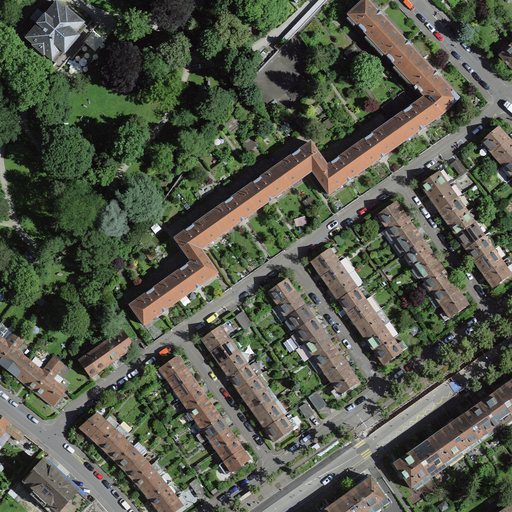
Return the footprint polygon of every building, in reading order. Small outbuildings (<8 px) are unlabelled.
[(364,0),(348,15),(374,43),(391,26),(372,6),(366,0),(364,0)] [(52,58),(61,48),(65,52),(72,43),(79,35),(75,31),(84,22),(71,11),(66,7),(65,8),(57,1),(46,14),(45,12),(40,18),(36,23),(38,24),(26,37),(36,45),(31,50),(40,58),(45,52),(52,58)] [(374,43),(402,73),(420,56),(398,34),(391,26),(374,43)] [(511,44),(500,56),(511,68),(511,44)] [(429,67),(420,56),(402,73),(425,97),(442,115),(459,99),(429,67)] [(425,97),(389,123),(402,143),(411,136),(442,115),(425,97)] [(402,143),(389,123),(354,147),(368,167),(377,161),(402,143)] [(498,127),(482,142),(492,154),(509,139),(501,129),(498,127)] [(511,157),(511,141),(509,139),(492,154),(503,166),(511,157)] [(277,167),(290,186),(302,178),(312,171),(324,162),(311,143),(277,167)] [(312,171),(329,194),(342,185),(368,167),(354,147),(327,166),(324,162),(312,171)] [(511,157),(503,166),(511,175),(511,157)] [(452,164),(461,176),(467,171),(458,159),(452,164)] [(277,167),(243,191),(257,210),(267,203),(290,186),(277,167)] [(422,187),(430,198),(448,185),(439,172),(421,185),(422,187)] [(448,185),(430,198),(432,200),(439,211),(457,197),(448,185)] [(257,210),(243,191),(209,214),(223,234),(236,225),(257,210)] [(457,197),(439,211),(441,213),(448,223),(466,210),(457,197)] [(378,215),(387,228),(405,215),(398,204),(396,202),(378,215)] [(480,219),(473,208),(468,212),(466,210),(448,223),(450,226),(457,236),(475,223),(480,219)] [(189,258),(201,249),(203,248),(223,234),(209,214),(175,238),(189,258)] [(407,218),(405,215),(387,228),(396,241),(414,228),(407,218)] [(484,236),(475,223),(457,236),(458,238),(466,249),(484,236)] [(371,238),(363,227),(357,231),(365,242),(371,238)] [(414,228),(396,241),(405,253),(423,240),(416,230),(414,228)] [(484,236),(466,249),(468,252),(475,261),(493,248),(484,236)] [(405,253),(414,266),(432,253),(425,243),(423,240),(405,253)] [(502,261),(493,248),(475,261),(477,264),(484,274),(502,261)] [(217,273),(201,249),(189,258),(192,262),(165,281),(178,301),(190,292),(217,273)] [(321,275),(339,262),(330,249),(311,262),(313,264),(321,275)] [(434,256),(432,253),(414,266),(423,279),(441,266),(434,256)] [(493,287),(511,274),(502,261),(484,274),(486,277),(493,287)] [(323,278),(329,288),(348,275),(339,262),(321,275),(323,278)] [(432,292),(450,279),(443,269),(441,266),(423,279),(432,292)] [(357,287),(348,275),(329,288),(332,290),(338,300),(357,287)] [(287,279),(268,292),(278,305),(296,292),(289,282),(287,279)] [(441,304),(459,291),(452,281),(450,279),(432,292),(441,304)] [(178,301),(165,281),(130,305),(144,325),(157,316),(178,301)] [(340,303),(347,313),(366,300),(357,287),(338,300),(340,303)] [(459,291),(441,304),(450,318),(468,305),(461,294),(459,291)] [(278,305),(286,318),(305,305),(298,295),(296,292),(278,305)] [(349,316),(356,326),(375,313),(366,300),(347,313),(349,316)] [(307,308),(305,305),(286,318),(295,331),(314,318),(307,308)] [(236,317),(244,329),(252,323),(243,311),(236,317)] [(384,326),(375,313),(356,326),(358,329),(365,339),(384,326)] [(304,343),(323,330),(316,320),(314,318),(295,331),(304,343)] [(128,325),(110,338),(122,355),(127,352),(140,342),(128,325)] [(230,339),(220,326),(202,339),(204,342),(211,352),(230,339)] [(374,351),(393,338),(384,326),(365,339),(367,341),(374,351)] [(17,328),(6,342),(0,336),(0,360),(22,332),(17,328)] [(313,356),(332,343),(325,333),(323,330),(304,343),(313,356)] [(16,377),(29,360),(17,350),(27,336),(22,332),(0,360),(0,364),(3,367),(16,377)] [(122,355),(110,338),(99,346),(110,363),(115,360),(122,355)] [(376,354),(384,364),(407,347),(403,341),(397,344),(393,338),(374,351),(376,354)] [(213,355),(220,365),(239,352),(230,339),(211,352),(213,355)] [(313,356),(322,369),(341,356),(334,346),(332,343),(313,356)] [(89,359),(81,364),(91,377),(100,370),(110,363),(99,346),(86,355),(89,359)] [(248,364),(239,352),(220,365),(222,367),(229,377),(248,364)] [(179,359),(177,356),(159,369),(167,379),(185,367),(179,359)] [(343,359),(341,356),(322,369),(331,382),(350,368),(343,359)] [(43,371),(29,360),(16,377),(21,381),(34,391),(59,361),(53,357),(43,371)] [(53,379),(64,365),(59,361),(34,391),(53,406),(56,403),(66,389),(53,379)] [(238,390),(256,377),(248,364),(229,377),(231,380),(238,390)] [(174,390),(192,377),(186,369),(185,367),(167,379),(174,390)] [(350,368),(331,382),(341,395),(359,382),(352,372),(350,368)] [(181,400),(199,387),(194,379),(192,377),(174,390),(181,400)] [(256,377),(238,390),(240,393),(247,403),(265,390),(256,377)] [(511,415),(511,380),(511,381),(505,385),(506,385),(502,388),(496,392),(511,415)] [(188,410),(206,397),(201,389),(199,387),(181,400),(188,410)] [(265,390),(247,403),(249,406),(256,416),(275,403),(265,390)] [(309,397),(318,411),(326,405),(317,391),(309,397)] [(503,427),(501,424),(505,421),(504,420),(511,415),(496,392),(495,393),(494,392),(488,397),(489,397),(484,400),(479,404),(495,427),(498,431),(503,427)] [(206,397),(188,410),(196,420),(214,407),(208,400),(206,397)] [(258,419),(265,428),(283,415),(275,403),(256,416),(258,419)] [(314,414),(306,403),(299,408),(307,419),(314,414)] [(478,438),(479,440),(489,433),(488,432),(495,427),(479,404),(467,412),(462,416),(478,438)] [(196,420),(203,430),(221,418),(216,410),(214,407),(196,420)] [(106,421),(97,413),(80,427),(84,431),(91,437),(106,421)] [(19,441),(25,434),(0,414),(0,436),(6,430),(19,441)] [(280,437),(293,428),(283,415),(265,428),(274,442),(280,437)] [(451,424),(446,428),(461,450),(462,451),(472,445),(471,443),(478,438),(462,416),(461,417),(461,416),(455,420),(455,421),(451,424)] [(224,422),(221,418),(203,430),(210,440),(228,428),(224,422)] [(94,440),(100,445),(115,429),(106,421),(91,437),(94,440)] [(124,438),(128,434),(119,425),(115,429),(100,445),(103,448),(109,454),(124,438)] [(217,451),(235,438),(230,431),(228,428),(210,440),(217,451)] [(454,455),(461,450),(446,428),(445,428),(444,428),(438,432),(439,433),(436,434),(429,440),(445,462),(446,463),(455,457),(454,455)] [(124,438),(109,454),(111,456),(117,462),(133,447),(124,438)] [(217,451),(224,461),(242,448),(237,441),(235,438),(217,451)] [(421,444),(422,444),(418,447),(412,451),(428,474),(429,475),(438,468),(437,467),(445,462),(429,440),(428,440),(427,440),(421,444)] [(120,465),(126,471),(142,456),(133,447),(117,462),(120,465)] [(250,459),(242,448),(224,461),(219,464),(226,475),(231,471),(232,472),(237,468),(250,459)] [(403,476),(404,476),(412,487),(422,480),(421,479),(428,474),(412,451),(411,452),(405,456),(401,459),(395,463),(401,473),(403,476)] [(128,474),(134,480),(151,466),(142,456),(126,471),(128,474)] [(59,474),(44,460),(25,480),(34,489),(30,494),(44,507),(48,502),(58,511),(81,511),(84,510),(91,503),(59,474)] [(151,466),(134,480),(136,483),(142,490),(159,475),(151,466)] [(150,499),(167,485),(159,475),(142,490),(144,492),(150,499)] [(389,502),(375,484),(377,483),(372,475),(364,481),(364,482),(358,487),(347,495),(358,511),(370,511),(378,505),(380,508),(389,502)] [(198,495),(204,490),(196,479),(190,484),(198,495)] [(157,508),(175,495),(167,485),(150,499),(152,502),(157,508)] [(174,511),(183,506),(175,495),(157,508),(159,511),(174,511)] [(330,506),(333,511),(358,511),(347,495),(344,496),(344,495),(338,499),(339,500),(336,502),(330,506)] [(106,511),(95,499),(91,503),(84,510),(84,511),(106,511)]
